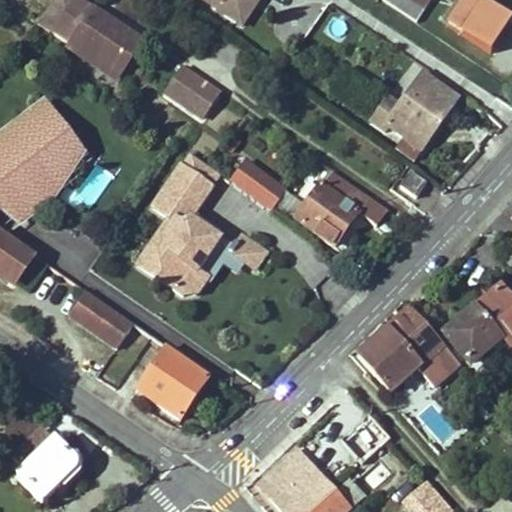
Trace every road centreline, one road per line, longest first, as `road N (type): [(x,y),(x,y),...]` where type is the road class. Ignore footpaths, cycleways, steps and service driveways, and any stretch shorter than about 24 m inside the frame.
road 1 (residential): [(511,153),(203,482)]
road 2 (residential): [(0,344),(203,482)]
